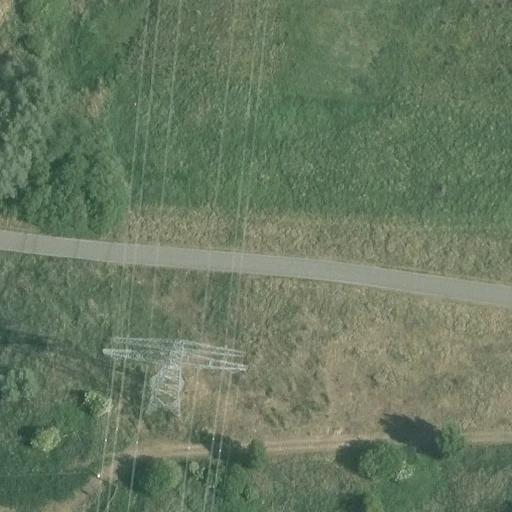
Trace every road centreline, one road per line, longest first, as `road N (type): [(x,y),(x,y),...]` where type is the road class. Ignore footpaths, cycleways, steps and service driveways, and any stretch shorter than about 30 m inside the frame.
road 1 (unclassified): [(511,297),(340,271),(0,244)]
road 2 (track): [(511,441),(142,457),(101,476)]
